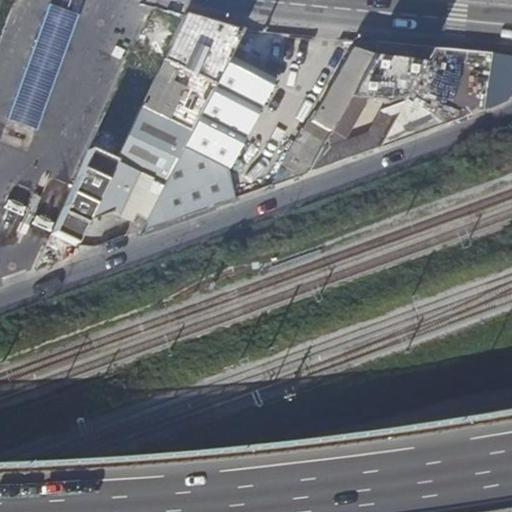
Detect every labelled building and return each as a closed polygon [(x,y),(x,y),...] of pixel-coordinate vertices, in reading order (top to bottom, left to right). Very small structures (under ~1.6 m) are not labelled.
[(125,49),(139,11),(122,5),(108,43),(125,49)] [(114,163),(87,221),(112,213),(130,222),(125,233),(140,230),(241,32),(242,30),(206,20),(202,27),(184,17),(114,163)] [(74,31),(50,22),(41,45),(33,64),(34,65),(56,73),(58,74),(74,31)] [(41,45),(50,22),(48,22),(33,64),(41,45)] [(140,230),(137,236),(233,201),(226,172),(271,84),(247,70),(262,43),(241,32),(140,230)] [(325,142),(308,174),(378,148),(435,48),(381,43),(374,56),(331,133),(325,142)] [(435,48),(378,148),(482,111),(491,54),(435,48)] [(353,49),(311,122),(331,133),(374,56),(353,49)] [(46,102),(56,73),(34,65),(23,93),(46,102)] [(22,93),(21,94),(6,135),(31,144),(47,102),(46,102),(23,93),(22,93)] [(311,122),(306,131),(325,142),(331,133),(311,122)] [(306,131),(275,185),(308,174),(325,142),(306,131)] [(89,151),(50,240),(74,247),(87,221),(114,163),(89,151)]
